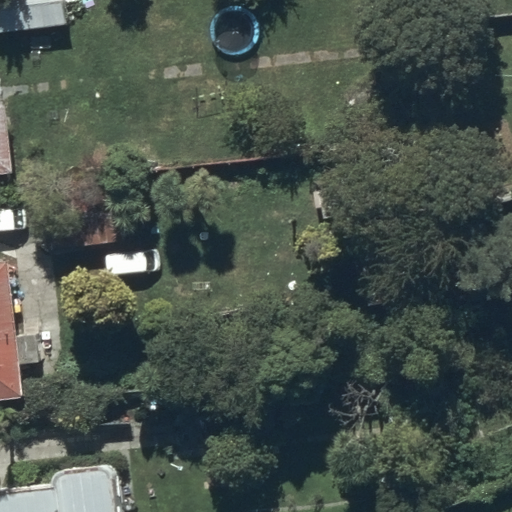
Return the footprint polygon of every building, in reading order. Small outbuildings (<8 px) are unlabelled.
[(0,0),(0,30),(69,22),(66,0),(0,0)] [(0,171),(18,169),(10,100),(0,100),(0,171)] [(102,111),(33,114),(35,156),(104,153),(102,111)] [(49,211),(51,246),(128,240),(125,205),(49,211)] [(0,398),(30,395),(26,361),(45,359),(41,330),(22,332),(14,256),(0,257),(0,398)] [(0,511),(125,511),(120,470),(115,464),(106,462),(70,465),(63,468),(58,474),(59,480),(1,487),(0,475),(0,474),(0,511)]
